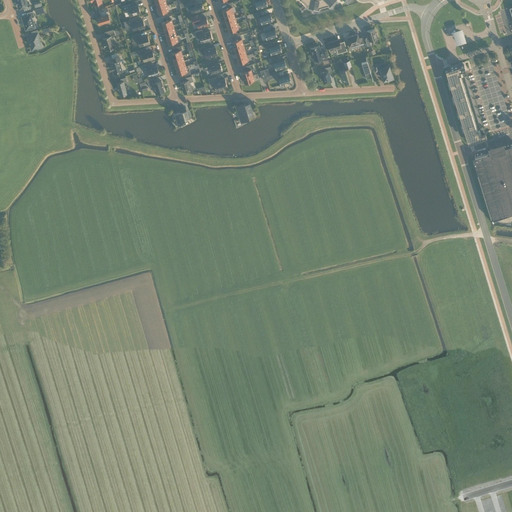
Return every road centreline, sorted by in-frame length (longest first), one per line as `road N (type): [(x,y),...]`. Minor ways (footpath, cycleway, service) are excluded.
road 1 (tertiary): [(460,152),(511,319)]
road 2 (residential): [(81,0),(112,103),(176,100)]
road 3 (unclassified): [(430,14),(410,7),(288,44)]
